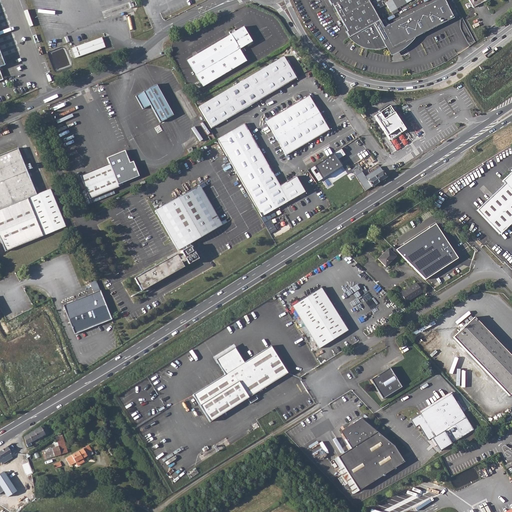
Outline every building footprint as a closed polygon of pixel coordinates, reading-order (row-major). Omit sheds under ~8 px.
[(380,20),(379,18),(370,2),(368,0),(328,0),(332,5),(334,4),(336,7),(335,8),(346,27),(347,26),(349,29),(346,31),(350,37),(351,39),(353,40),(354,41),(356,43),(358,44),(360,45),(362,46),(365,47),(365,45),(369,46),(369,48),(370,48),(373,49),(376,49),(379,48),(381,48),(384,47),(386,46),(386,45),(387,44),(389,48),(393,45),(392,43),(404,38),(406,42),(454,18),(445,0),(438,0),(384,27),(380,20)] [(414,0),(386,0),(392,15),(399,11),(398,8),(414,0)] [(468,0),(470,2),(466,4),(468,8),(472,6),(473,7),(485,1),(486,2),(490,0),(468,0)] [(230,34),(187,60),(190,65),(203,86),(246,61),(241,53),(245,50),(243,47),(247,44),(248,46),(253,44),(252,42),(252,41),(243,27),(238,30),(239,31),(236,32),(235,31),(234,29),(229,32),(230,34)] [(101,38),(70,49),(74,58),(105,47),(101,38)] [(296,78),(283,57),(199,107),(211,128),(296,78)] [(156,84),(135,96),(143,109),(151,105),(160,122),(173,115),(156,84)] [(309,95),(266,121),(286,155),(329,129),(309,95)] [(374,116),(390,139),(405,130),(389,106),(374,116)] [(244,123),(218,139),(262,216),(305,191),(296,176),(280,186),(245,124),(244,123)] [(0,217),(16,211),(29,242),(65,226),(50,189),(36,194),(17,148),(0,155),(0,217)] [(106,157),(109,164),(116,184),(140,175),(134,161),(130,162),(125,150),(106,157)] [(322,178),(342,166),(333,153),(314,165),(322,178)] [(368,156),(373,164),(376,162),(371,154),(368,156)] [(366,157),(352,167),(353,169),(354,171),(356,173),(360,170),(370,163),(366,157)] [(80,176),(89,199),(118,187),(116,184),(109,164),(80,176)] [(380,167),(365,177),(371,186),(386,177),(380,167)] [(509,170),(511,173),(502,181),(505,184),(477,210),(500,234),(511,222),(511,168),(511,169),(510,170),(509,170)] [(177,253),(147,270),(152,284),(184,266),(182,262),(186,260),(188,263),(198,258),(189,243),(222,225),(200,186),(156,210),(178,249),(183,247),(184,249),(181,251),(183,255),(179,257),(177,253)] [(16,211),(0,217),(0,237),(6,251),(29,242),(16,211)] [(437,223),(397,249),(427,279),(458,258),(437,223)] [(397,252),(391,246),(388,249),(387,248),(377,259),(384,266),(395,256),(394,256),(397,252)] [(152,284),(147,270),(134,278),(141,290),(152,284)] [(421,293),(416,283),(403,291),(402,291),(399,293),(405,303),(421,293)] [(320,288),(292,306),(318,348),(347,330),(320,288)] [(85,296),(63,305),(75,334),(111,319),(100,290),(89,295),(91,299),(87,301),(85,296)] [(511,357),(474,317),(453,337),(504,391),(511,382),(511,357)] [(223,354),(214,359),(224,374),(192,394),(209,422),(247,398),(250,403),(257,399),(254,394),(287,373),(270,346),(243,362),(234,347),(225,352),(224,350),(222,352),(223,354)] [(389,368),(370,380),(382,399),(401,387),(389,368)] [(451,394),(410,420),(415,427),(418,425),(428,440),(465,417),(462,412),(465,411),(463,407),(462,408),(458,401),(456,402),(451,394)] [(339,431),(343,436),(345,439),(350,448),(337,456),(359,491),(393,469),(405,461),(394,445),(360,418),(353,423),(339,431)] [(41,427),(24,437),(26,443),(27,445),(28,447),(31,445),(32,444),(37,441),(36,439),(45,434),(45,435),(49,433),(48,430),(44,432),(41,427)] [(17,440),(0,450),(0,459),(5,457),(7,461),(12,457),(13,458),(22,452),(17,440)] [(65,444),(59,446),(61,454),(68,452),(65,444)] [(71,455),(69,456),(66,458),(70,465),(75,462),(77,466),(84,462),(82,458),(87,455),(86,453),(90,451),(92,450),(89,445),(71,455)] [(59,446),(44,450),(46,458),(61,454),(59,446)] [(25,476),(31,473),(26,460),(20,462),(25,476)] [(3,472),(0,473),(0,491),(3,490),(11,485),(3,472)] [(11,485),(3,490),(7,496),(15,490),(11,485)]
